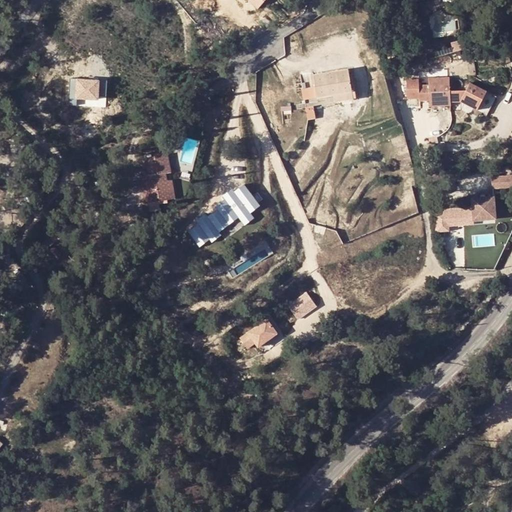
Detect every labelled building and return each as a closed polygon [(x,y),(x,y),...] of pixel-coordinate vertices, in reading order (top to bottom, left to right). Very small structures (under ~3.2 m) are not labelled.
[(249,0),(249,1),(258,9),(265,0),(249,0)] [(335,98),(342,97),(353,95),(352,86),(350,73),(315,80),(317,92),(319,102),(335,98)] [(69,98),(106,98),(106,78),(70,78),(69,98)] [(449,78),(426,79),(427,106),(451,105),(451,103),(450,92),(449,78)] [(421,100),(420,80),(406,80),(407,100),(421,100)] [(466,92),(450,92),(451,103),(463,103),(478,110),(487,92),(470,84),(466,92)] [(352,86),(353,95),(342,97),(343,105),(359,101),(356,86),(352,86)] [(317,92),(306,94),(308,104),(319,102),(317,92)] [(342,97),(335,98),(337,106),(343,105),(342,97)] [(314,109),(307,111),(309,120),(316,118),(314,109)] [(146,177),(143,177),(143,183),(151,182),(151,186),(148,187),(149,203),(162,202),(173,200),(171,180),(169,180),(168,173),(173,172),(171,154),(144,157),(146,177)] [(511,175),(492,178),(494,189),(511,186),(511,175)] [(151,182),(143,183),(145,204),(149,203),(148,187),(151,186),(151,182)] [(254,196),(245,184),(232,194),(229,191),(223,196),(225,199),(215,206),(218,209),(208,217),(206,214),(196,221),(198,224),(188,232),(200,247),(210,240),(212,243),(222,235),(220,232),(239,217),(249,210),(251,213),(261,206),(259,203),(264,199),(258,192),(254,196)] [(475,198),(475,226),(496,226),(496,198),(475,198)] [(149,203),(150,211),(163,209),(162,204),(173,203),(173,200),(162,202),(149,203)] [(251,213),(249,210),(239,217),(245,225),(255,218),(251,213)] [(45,250),(55,243),(51,237),(41,244),(45,250)] [(54,246),(47,252),(56,262),(64,256),(54,246)] [(307,290),(288,304),(298,318),(317,305),(307,290)] [(259,347),(277,333),(267,318),(240,338),(247,348),(255,342),(259,347)]
